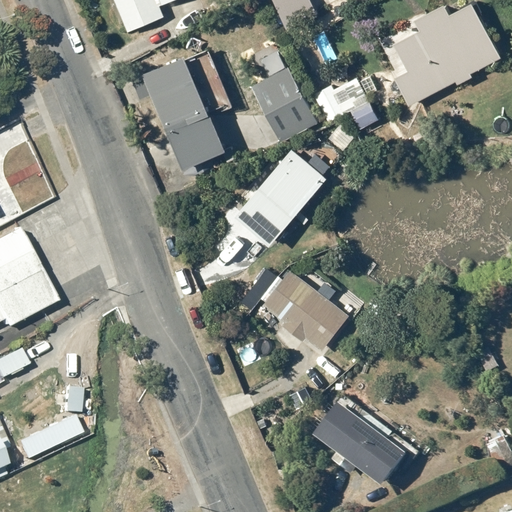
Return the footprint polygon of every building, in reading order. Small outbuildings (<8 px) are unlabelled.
[(160,4),(157,0),(116,0),(128,30),(164,16),(160,4)] [(318,13),(312,0),(275,0),(288,27),(318,13)] [(444,2),(414,17),(419,26),(389,40),(404,71),(396,75),(408,101),(455,78),(457,82),(475,73),(473,69),(500,56),(472,0),(464,0),(447,8),(444,2)] [(318,120),(280,48),(244,67),(282,139),(318,120)] [(184,53),(142,70),(181,165),(223,148),(184,53)] [(360,104),(346,76),(315,91),(329,120),(360,104)] [(364,112),(350,118),(361,142),(375,135),(364,112)] [(325,177),(292,149),(236,214),(269,242),(325,177)] [(0,249),(0,338),(37,318),(0,249)] [(347,314),(322,293),(330,284),(309,266),(301,276),(292,269),(263,304),(284,321),(282,322),(304,340),(307,338),(319,348),(344,317),(347,314)] [(268,290),(256,278),(244,290),(256,302),(268,290)] [(490,346),(477,353),(487,371),(500,364),(490,346)] [(345,367),(335,354),(315,368),(325,382),(345,367)] [(425,451),(344,392),(312,434),(383,486),(407,453),(418,461),(425,451)] [(0,476),(6,473),(0,459),(0,445),(8,442),(0,425),(0,476)] [(511,448),(511,443),(505,432),(487,442),(496,458),(511,448)]
